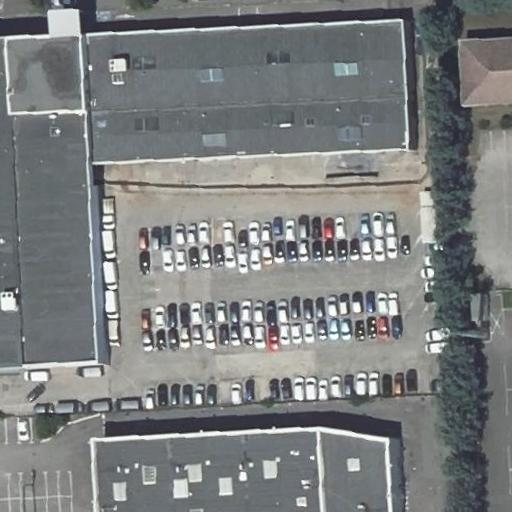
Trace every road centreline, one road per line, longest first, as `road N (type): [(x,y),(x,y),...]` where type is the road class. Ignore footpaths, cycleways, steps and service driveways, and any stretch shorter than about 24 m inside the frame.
road 1 (unknown): [(127,371),(388,355),(407,341),(416,313),(407,206),(396,194),(153,201),(132,208),(128,233)]
road 2 (unknown): [(412,272),(220,286)]
road 3 (unknown): [(128,233),(127,371)]
road 4 (unknown): [(0,389),(127,371)]
